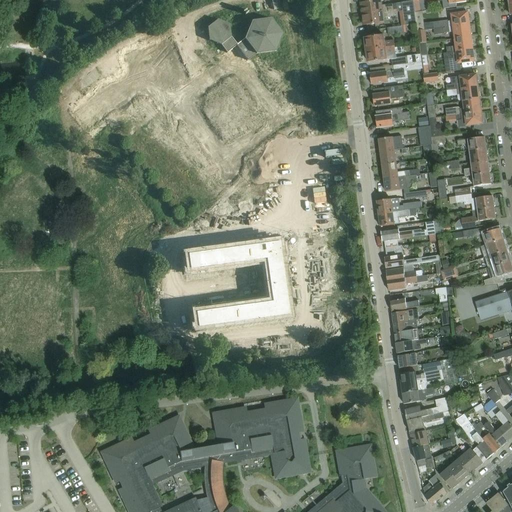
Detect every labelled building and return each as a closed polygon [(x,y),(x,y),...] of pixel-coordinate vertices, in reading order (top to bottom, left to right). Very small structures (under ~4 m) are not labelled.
[(381,5),(380,0),(363,0),(364,2),(360,3),(361,14),(393,10),(392,4),(381,5)] [(448,0),(449,4),(450,9),(457,8),(456,3),(466,2),(465,0),(448,0)] [(416,24),(415,13),(413,1),(408,2),(396,4),(396,10),(393,10),(394,16),(400,17),(401,26),(402,26),(416,24)] [(424,30),(444,28),(469,25),(468,20),(470,19),(469,15),(468,14),(467,13),(457,14),(457,9),(445,11),(446,16),(452,16),(452,21),(433,24),(424,25),(424,30)] [(394,16),(393,10),(361,14),(363,25),(383,23),(383,18),(394,16)] [(243,168),(242,167),(237,159),(248,150),(251,154),(280,132),(286,127),(287,127),(300,117),(288,101),(283,105),(256,69),(249,60),(257,55),(276,52),(283,35),(271,19),(252,22),(244,40),(237,45),(227,53),(185,86),(181,79),(182,79),(172,66),(179,61),(171,51),(176,47),(169,32),(118,53),(127,75),(112,86),(110,88),(107,83),(92,94),(90,96),(76,106),(70,111),(86,132),(159,76),(166,86),(159,92),(227,180),(230,178),(243,168)] [(218,20),(208,28),(210,41),(221,45),(227,53),(237,45),(231,38),(230,25),(218,20)] [(470,29),(469,25),(444,28),(444,33),(454,32),(455,38),(463,37),(463,39),(471,38),(471,36),(470,34),(471,34),(471,30),(470,29)] [(402,26),(401,26),(387,28),(388,35),(403,33),(402,26)] [(424,30),(417,31),(419,43),(426,43),(424,30)] [(366,44),(366,50),(394,46),(393,40),(383,41),(383,35),(365,37),(365,39),(364,40),(364,43),(366,44)] [(471,39),(471,38),(463,39),(463,37),(455,38),(456,46),(446,47),(447,53),(472,50),(472,45),(473,44),(472,40),(471,39)] [(428,55),(426,43),(419,43),(420,56),(428,55)] [(396,58),(394,46),(366,50),(367,55),(366,57),(367,60),(368,61),(368,62),(391,59),(392,65),(393,65),(407,64),(406,57),(396,58)] [(473,54),(472,50),(447,53),(435,54),(436,60),(457,57),(458,64),(474,61),(474,60),(475,59),(474,55),(473,54)] [(370,74),(369,74),(370,79),(370,80),(370,82),(371,84),(371,85),(387,83),(387,79),(404,77),(403,70),(402,64),(392,66),(370,69),(370,74)] [(437,74),(423,76),(424,84),(438,82),(437,74)] [(476,75),(460,77),(451,78),(452,84),(447,85),(447,91),(452,90),(477,87),(477,82),(478,81),(477,77),(476,76),(476,75)] [(373,95),(372,95),(374,107),(391,105),(390,100),(404,98),(403,91),(402,86),(398,86),(384,88),(372,90),(373,95)] [(478,92),(477,87),(452,90),(453,96),(462,94),(463,101),(471,99),(471,101),(479,100),(479,98),(479,97),(480,96),(479,92),(478,92)] [(434,106),(432,93),(425,94),(427,106),(434,106)] [(479,101),(479,100),(471,101),(471,99),(463,101),(463,102),(464,109),(460,109),(458,107),(446,109),(447,116),(455,115),(481,112),(480,107),(481,106),(481,102),(479,101)] [(435,118),(434,106),(427,106),(429,119),(435,118)] [(402,113),(402,108),(375,112),(376,117),(375,117),(377,129),(393,126),(392,122),(410,120),(409,112),(402,113)] [(481,117),(481,112),(455,115),(456,121),(458,121),(459,127),(482,123),(482,122),(483,121),(483,117),(481,117)] [(437,130),(435,118),(429,119),(430,127),(431,138),(444,136),(443,129),(437,130)] [(431,138),(430,127),(418,129),(420,147),(422,147),(432,145),(431,138)] [(445,143),(444,136),(431,138),(432,145),(445,143)] [(401,137),(392,138),(378,140),(380,152),(394,150),(402,149),(403,149),(401,137)] [(485,142),(484,138),(457,141),(458,146),(468,144),(469,151),(486,149),(486,148),(487,148),(486,143),(485,142)] [(486,150),(486,149),(469,151),(471,162),(471,164),(488,162),(487,160),(487,155),(488,154),(487,150),(486,150)] [(396,163),(394,150),(380,152),(382,165),(389,164),(389,166),(396,165),(396,163)] [(465,176),(473,175),(489,173),(489,172),(490,171),(489,167),(488,167),(488,162),(471,164),(472,168),(464,169),(465,176)] [(397,173),(396,165),(389,166),(389,164),(382,165),(384,179),(398,177),(405,177),(417,175),(419,175),(419,170),(397,173)] [(489,174),(489,173),(473,175),(474,187),(491,185),(490,179),(491,178),(490,175),(489,174)] [(405,177),(398,177),(384,179),(385,192),(413,188),(412,181),(418,181),(417,175),(405,177)] [(454,190),(455,197),(471,195),(470,188),(454,190)] [(426,191),(417,192),(404,194),(405,200),(427,197),(426,191)] [(472,199),(471,195),(455,197),(456,201),(465,200),(465,204),(471,203),(472,211),(494,208),(494,207),(495,206),(494,202),(493,201),(492,197),(472,199)] [(398,199),(376,202),(378,214),(415,209),(421,208),(420,202),(402,204),(403,206),(399,206),(398,199)] [(440,206),(431,207),(433,222),(442,221),(440,206)] [(494,208),(472,211),(472,218),(462,219),(463,229),(475,227),(475,222),(495,219),(495,214),(496,213),(495,209),(494,208)] [(416,216),(415,209),(378,214),(380,227),(399,224),(398,218),(405,217),(416,216)] [(443,232),(442,221),(433,222),(435,233),(443,232)] [(435,235),(435,233),(433,222),(426,223),(426,230),(421,231),(422,236),(435,235)] [(398,229),(381,231),(382,242),(384,241),(398,240),(412,238),(412,231),(399,233),(398,229)] [(484,234),(482,229),(462,232),(463,238),(484,234)] [(499,229),(484,234),(487,245),(503,240),(503,239),(503,238),(502,235),(501,234),(499,229)] [(335,240),(327,241),(328,251),(336,250),(335,240)] [(398,246),(398,240),(384,241),(385,248),(398,246)] [(503,240),(487,245),(483,246),(485,252),(478,254),(480,259),(484,257),(506,251),(505,246),(505,244),(504,241),(503,240)] [(281,242),(189,254),(191,270),(267,260),(272,302),(196,313),(198,329),(287,316),(286,308),(289,307),(281,242)] [(404,261),(403,253),(401,246),(398,246),(385,248),(386,258),(384,258),(385,269),(439,261),(438,256),(404,261)] [(508,255),(506,251),(484,257),(487,268),(490,267),(510,261),(510,260),(510,259),(509,256),(508,255)] [(337,254),(329,255),(335,305),(343,304),(337,254)] [(510,262),(510,261),(490,267),(493,277),(484,280),(485,285),(496,284),(506,283),(504,275),(511,272),(511,267),(511,266),(511,264),(511,263),(510,262)] [(386,271),(387,281),(422,276),(421,271),(404,273),(403,268),(386,271)] [(423,281),(422,276),(387,281),(388,291),(405,289),(405,284),(423,281)] [(442,288),(451,285),(449,276),(439,278),(442,288)] [(511,286),(500,291),(500,292),(501,291),(502,294),(475,303),(481,320),(511,309),(511,286)] [(405,298),(390,301),(391,312),(419,307),(418,301),(405,303),(405,298)] [(393,324),(414,319),(418,319),(417,309),(392,314),(393,324)] [(450,324),(449,312),(441,314),(443,326),(450,324)] [(415,324),(414,319),(393,324),(394,334),(410,331),(409,325),(415,324)] [(419,329),(410,331),(394,334),(396,344),(418,340),(417,333),(419,333),(419,329)] [(508,335),(506,329),(492,334),(494,339),(508,335)] [(430,343),(429,338),(418,340),(396,344),(397,354),(421,350),(420,345),(430,343)] [(511,355),(511,348),(503,352),(505,357),(505,358),(511,355)] [(505,357),(503,352),(493,354),(495,360),(505,357)] [(415,354),(397,357),(399,369),(417,366),(415,354)] [(452,359),(439,361),(441,370),(443,380),(444,385),(457,382),(452,359)] [(441,370),(439,361),(422,365),(424,374),(441,370)] [(443,380),(441,370),(424,374),(416,376),(415,372),(400,375),(402,394),(425,389),(424,384),(443,380)] [(511,375),(497,378),(504,396),(511,394),(511,375)] [(433,388),(425,389),(402,394),(404,405),(426,400),(425,397),(435,395),(433,388)] [(493,389),(487,394),(495,403),(501,398),(493,389)] [(449,411),(448,410),(445,398),(435,400),(437,408),(421,412),(420,407),(404,410),(406,421),(442,412),(449,411)] [(337,487),(306,511),(236,511),(232,506),(230,508),(229,506),(228,502),(227,500),(226,497),(225,494),(224,492),(224,489),(223,487),(223,485),(223,482),(223,480),(222,478),(222,476),(222,474),(222,471),(223,468),(223,466),(223,464),(223,462),(263,455),(263,457),(271,455),(275,478),(309,472),(304,440),(299,441),(297,432),(302,431),(296,399),(264,404),(265,409),(245,413),(244,408),(212,414),(218,445),(193,449),(178,416),(149,430),(151,435),(132,443),(130,439),(101,452),(115,482),(119,480),(123,488),(119,491),(128,511),(384,511),(365,489),(365,488),(364,488),(363,479),(376,477),(376,476),(375,477),(370,445),(335,451),(340,475),(338,476),(340,476),(341,483),(337,487)] [(360,411),(355,405),(345,413),(350,419),(360,411)] [(510,440),(511,438),(511,426),(496,406),(487,414),(491,419),(495,416),(503,426),(500,428),(510,440)] [(444,418),(442,412),(406,421),(409,432),(410,435),(425,431),(423,423),(444,418)] [(486,460),(494,453),(471,425),(464,414),(456,420),(460,427),(461,427),(469,439),(469,438),(472,443),(475,441),(478,445),(476,447),(486,460)] [(510,440),(500,428),(496,431),(484,417),(479,421),(480,422),(489,433),(501,448),(510,440)] [(494,453),(501,448),(489,433),(480,422),(476,425),(474,423),(471,425),(494,453)] [(410,435),(410,438),(413,449),(428,444),(425,431),(410,435)] [(432,457),(428,444),(413,449),(416,461),(425,459),(432,457)] [(486,460),(476,447),(471,451),(482,463),(486,460)] [(476,468),(482,463),(471,451),(470,449),(464,454),(476,468)] [(470,474),(476,468),(464,454),(458,459),(470,474)] [(426,464),(425,459),(416,461),(418,467),(426,465),(426,464)] [(464,479),(470,474),(458,459),(452,464),(464,479)] [(458,484),(464,479),(452,464),(445,470),(458,484)] [(452,490),(458,484),(445,470),(439,475),(452,490)] [(428,481),(430,483),(440,500),(447,494),(436,475),(428,481)] [(431,507),(440,500),(430,483),(423,489),(425,496),(431,507)] [(511,484),(511,486),(510,484),(503,490),(502,491),(510,504),(511,509),(511,484)] [(510,511),(508,506),(498,494),(486,504),(492,511),(510,511)]
